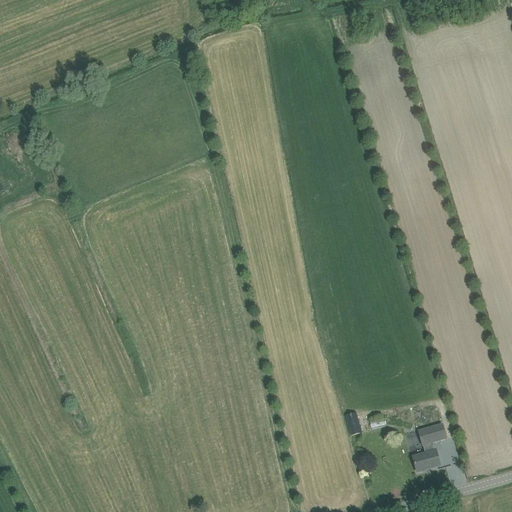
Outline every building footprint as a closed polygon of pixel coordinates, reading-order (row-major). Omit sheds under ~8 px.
[(359,412),(374,407),(368,388),(353,392),(359,412)] [(373,411),(374,419),(390,417),(389,409),(373,411)] [(356,414),(346,417),(352,437),(362,434),(356,414)] [(425,454),(413,458),(417,473),(441,467),(436,451),(435,452),(433,444),(446,440),(442,425),(418,433),(422,447),(423,447),(425,454)] [(362,463),(372,463),(371,447),(361,447),(362,463)]
